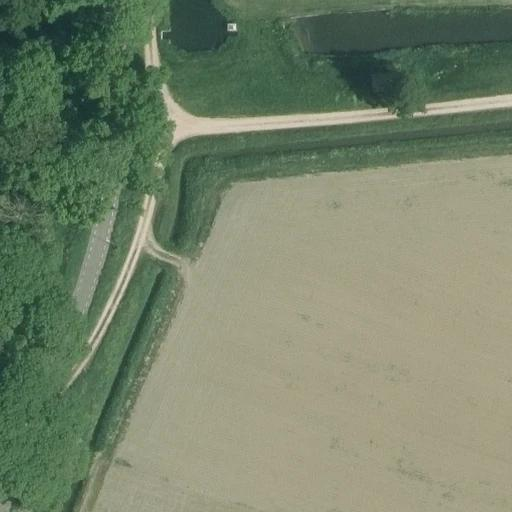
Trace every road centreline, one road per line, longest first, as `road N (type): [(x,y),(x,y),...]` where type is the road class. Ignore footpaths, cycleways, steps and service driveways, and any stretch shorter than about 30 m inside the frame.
road 1 (track): [(511,99),(160,131),(150,200),(131,253),(72,366),(50,383)]
road 2 (unclassified): [(0,510),(98,245),(116,156),(112,0)]
road 3 (track): [(160,131),(149,0)]
